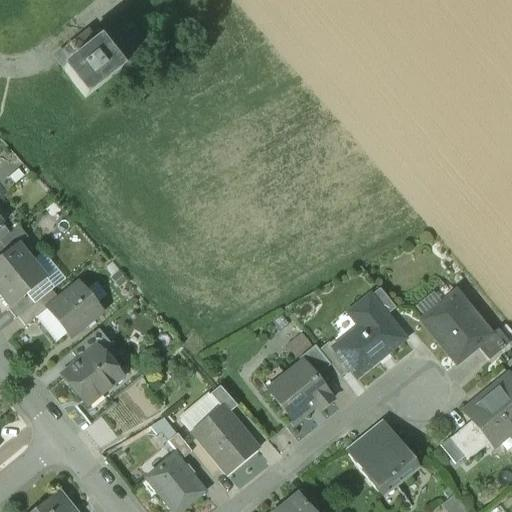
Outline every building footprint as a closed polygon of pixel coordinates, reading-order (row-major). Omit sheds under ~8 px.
[(96,42),(61,69),(86,101),(121,74),(96,42)] [(0,288),(32,263),(17,245),(7,253),(0,259),(0,288)] [(32,263),(0,288),(0,298),(9,309),(9,310),(26,296),(46,280),(32,263)] [(101,312),(79,285),(46,311),(59,326),(69,339),(101,312)] [(397,308),(381,289),(373,294),(389,314),(397,308)] [(373,294),(371,292),(344,312),(348,317),(356,327),(330,347),(346,367),(357,381),(380,362),(384,359),(387,357),(389,355),(409,339),(389,314),(373,294)] [(490,337),(455,294),(420,323),(456,366),(477,349),(491,337),(490,337)] [(26,296),(9,310),(9,309),(7,310),(15,320),(17,319),(34,305),(26,296)] [(34,305),(17,319),(25,328),(37,318),(46,311),(39,301),(34,305)] [(59,326),(46,311),(37,318),(50,334),(59,326)] [(111,347),(98,331),(70,354),(77,363),(96,348),(101,354),(111,347)] [(509,346),(497,331),(490,337),(491,337),(477,349),(488,363),(509,346)] [(300,333),(285,346),(293,355),(308,343),(300,333)] [(324,340),(314,348),(330,367),(337,375),(346,367),(330,347),(324,340)] [(101,354),(96,348),(77,363),(61,377),(86,408),(122,379),(101,354)] [(314,348),(302,358),(305,360),(307,363),(319,378),(330,367),(314,348)] [(305,360),(266,389),(294,425),(316,409),(320,414),(336,401),(319,378),(307,363),(305,360)] [(511,381),(509,377),(464,414),(471,423),(489,445),(501,443),(510,436),(510,434),(511,431),(511,381)] [(237,408),(219,388),(210,396),(220,409),(222,408),(228,415),(237,408)] [(220,409),(210,396),(180,421),(227,477),(258,451),(228,415),(222,408),(220,409)] [(471,423),(449,441),(467,462),(489,445),(471,423)] [(417,467),(384,427),(347,457),(374,490),(389,479),(394,485),(417,467)] [(191,453),(177,436),(168,443),(182,461),(191,453)] [(181,511),(204,494),(174,457),(145,480),(171,511),(181,511)] [(389,479),(374,490),(380,496),(388,507),(402,496),(394,485),(389,479)] [(73,511),(58,493),(39,508),(41,509),(37,511),(73,511)] [(310,511),(298,497),(283,510),(284,511),(310,511)] [(444,509),(446,511),(468,511),(455,498),(444,509)]
